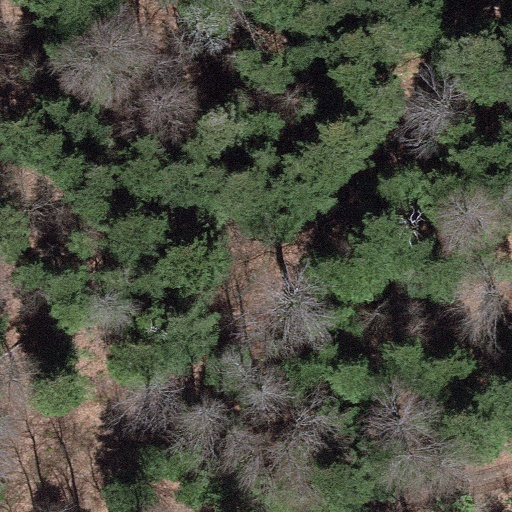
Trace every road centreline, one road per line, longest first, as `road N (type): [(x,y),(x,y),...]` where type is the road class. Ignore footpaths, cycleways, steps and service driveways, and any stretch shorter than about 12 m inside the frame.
road 1 (track): [(32,511),(174,398),(324,244),(511,0)]
road 2 (track): [(310,511),(511,457)]
